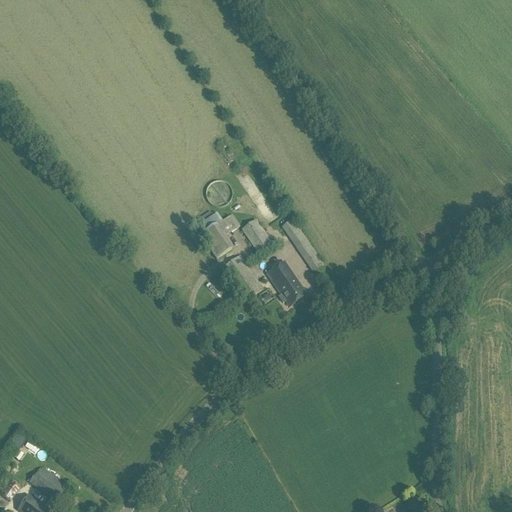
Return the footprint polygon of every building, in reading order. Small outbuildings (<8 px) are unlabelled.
[(218,215),(195,230),(201,237),(218,226),(223,223),(218,215)] [(257,221),(242,231),(261,258),(275,248),(257,221)] [(324,266),(293,222),(282,229),(313,274),(315,272),(323,267),(324,266)] [(218,226),(201,237),(216,261),(233,250),(226,238),(218,226)] [(241,258),(223,270),(246,303),(264,291),(241,258)] [(307,297),(285,264),(267,276),(281,297),(279,299),(283,305),(286,304),(289,309),(307,297)] [(20,437),(2,462),(8,466),(26,440),(20,437)] [(42,468),(31,484),(56,503),(68,487),(42,468)] [(0,499),(8,505),(9,506),(20,491),(5,479),(0,486),(0,499)] [(48,511),(28,498),(17,511),(48,511)] [(391,503),(395,511),(401,509),(397,500),(391,503)]
